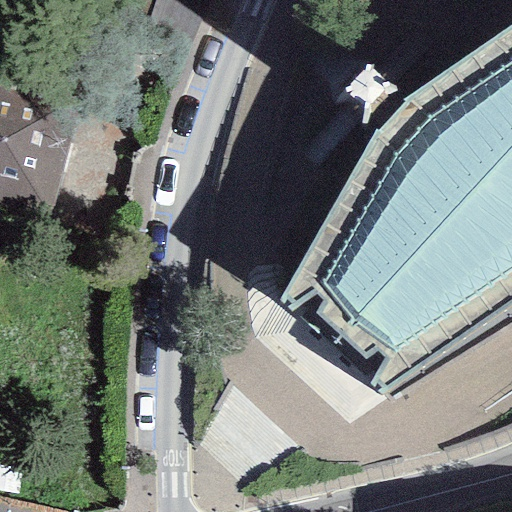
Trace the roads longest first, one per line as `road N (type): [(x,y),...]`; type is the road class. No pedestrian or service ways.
road 1 (residential): [(255,0),(185,201),(169,332),(176,511)]
road 2 (residential): [(362,511),(511,467)]
